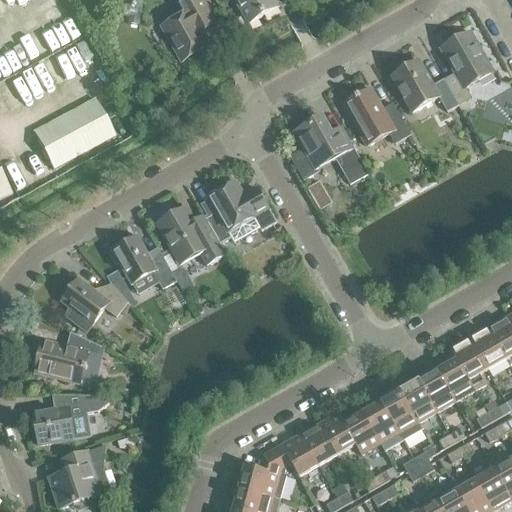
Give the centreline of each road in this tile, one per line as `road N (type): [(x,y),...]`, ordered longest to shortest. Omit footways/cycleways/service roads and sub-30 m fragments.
road 1 (residential): [(0,308),(48,247),(247,128)]
road 2 (residential): [(375,352),(247,128)]
road 3 (residential): [(196,511),(214,450),(227,438),(375,352)]
road 4 (residential): [(247,128),(268,94),(429,0)]
road 5 (residential): [(511,274),(375,352)]
